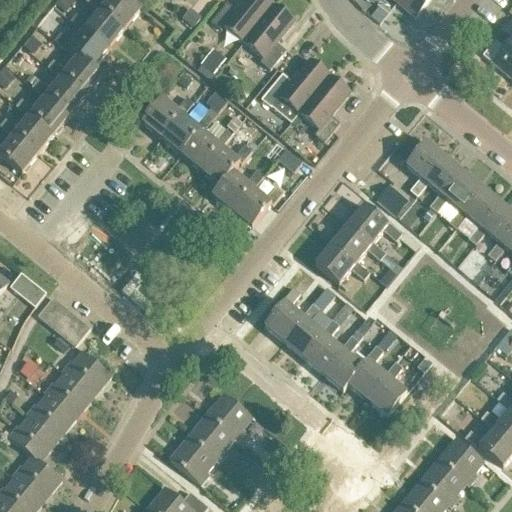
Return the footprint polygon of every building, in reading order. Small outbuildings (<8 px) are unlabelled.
[(65,17),(74,7),(65,0),(64,0),(56,10),(65,17)] [(92,0),(87,7),(100,18),(102,15),(125,35),(141,15),(122,0),(114,0),(106,10),(92,0)] [(228,7),(212,27),(222,35),(225,31),(244,48),(276,9),(264,0),(250,0),(238,15),(228,7)] [(388,0),(416,22),(434,0),(388,0)] [(276,9),(244,48),(264,64),(261,67),(271,76),(287,56),(277,48),(296,26),(276,9)] [(77,19),(71,27),(84,37),(86,35),(109,54),(125,35),(102,15),(100,18),(90,30),(77,19)] [(200,26),(190,17),(184,25),(194,33),(200,26)] [(511,84),(511,26),(497,45),(507,53),(494,69),(511,84)] [(61,39),(55,46),(68,56),(69,55),(78,63),(79,62),(93,74),(94,74),(109,54),(86,35),(84,37),(74,50),(61,39)] [(32,58),(39,49),(32,43),(24,52),(32,58)] [(54,65),(48,72),(62,83),(64,81),(88,101),(103,81),(94,74),(93,74),(79,62),(78,63),(67,76),(54,65)] [(220,72),(208,62),(202,70),(214,80),(220,72)] [(299,119),(331,81),(311,65),(293,87),(283,79),(267,99),(261,106),(292,129),(299,119)] [(4,73),(0,78),(0,91),(5,95),(15,82),(4,73)] [(192,88),(183,80),(178,87),(187,94),(192,88)] [(38,85),(32,92),(45,103),(47,101),(71,121),(88,101),(64,81),(62,83),(51,96),(38,85)] [(331,81),(299,119),(319,136),(315,141),(325,149),(341,130),(331,122),(351,98),(331,81)] [(22,104),(16,112),(30,123),(31,121),(55,140),(71,121),(47,101),(45,103),(35,116),(22,104)] [(161,105),(142,129),(162,145),(182,122),(183,123),(194,110),(186,103),(175,116),(161,105)] [(182,122),(162,145),(182,161),(201,138),(203,139),(213,126),(206,119),(195,133),(183,123),(182,122)] [(6,124),(0,131),(14,143),(16,140),(39,160),(55,140),(31,121),(30,123),(19,135),(6,124)] [(236,122),(228,132),(235,138),(244,129),(236,122)] [(201,138),(182,161),(201,177),(221,153),(222,154),(233,142),(225,135),(214,148),(203,139),(201,138)] [(0,152),(0,160),(23,180),(39,160),(16,140),(14,143),(3,155),(0,152)] [(426,149),(406,173),(421,185),(410,198),(417,203),(428,191),(427,190),(447,166),(426,149)] [(221,153),(201,177),(219,192),(220,193),(232,178),(233,179),(240,169),(242,170),(252,158),(245,152),(235,165),(222,154),(221,153)] [(302,169),(286,156),(278,166),(294,178),(302,169)] [(447,166),(427,190),(428,191),(440,201),(430,214),(437,219),(447,207),(446,206),(466,182),(447,166)] [(219,192),(213,200),(233,217),(251,194),(253,196),(264,182),(257,176),(246,190),(233,179),(232,178),(220,193),(219,192)] [(446,206),(447,207),(459,217),(449,230),(456,236),(467,223),(466,222),(486,198),(466,182),(446,206)] [(251,194),(233,217),(252,233),(271,210),(272,211),(284,198),(276,191),(265,205),(253,196),(251,194)] [(397,222),(409,209),(389,192),(378,204),(397,222)] [(466,222),(467,223),(479,233),(468,246),(475,252),(486,239),(485,238),(505,214),(486,198),(466,222)] [(364,213),(348,232),(371,252),(373,250),(383,237),(396,248),(402,241),(389,230),(387,232),(364,213)] [(485,238),(486,239),(498,249),(488,262),(495,268),(505,255),(505,254),(511,245),(511,220),(505,214),(485,238)] [(348,232),(332,251),(355,271),(357,269),(367,257),(380,267),(386,260),(373,250),(371,252),(348,232)] [(332,251),(315,271),(339,291),(351,276),(363,287),(370,279),(357,269),(355,271),(332,251)] [(386,260),(380,267),(396,281),(402,274),(386,260)] [(10,295),(34,315),(35,316),(46,301),(21,281),(10,295)] [(0,300),(9,289),(0,282),(0,300)] [(321,318),(335,302),(326,294),(312,310),(319,316),(321,318)] [(284,310),(265,333),(283,348),(303,325),(301,323),(289,313),(300,301),(293,295),(282,308),(284,310)] [(400,323),(409,310),(389,296),(380,309),(400,323)] [(46,330),(62,311),(53,303),(37,322),(46,330)] [(303,325),(283,348),(303,365),(323,341),(321,340),(308,329),(319,316),(312,310),(301,323),(303,325)] [(56,338),(71,319),(62,311),(46,330),(56,338)] [(65,346),(80,327),(71,319),(56,338),(65,346)] [(80,327),(65,346),(74,353),(90,335),(80,327)] [(323,341),(303,365),(322,381),(341,357),(340,356),(328,346),(338,333),(331,327),(321,340),(323,341)] [(346,391),(361,373),(347,362),(358,349),(350,343),(340,356),(341,357),(322,381),(341,397),(346,391)] [(69,352),(60,345),(55,351),(64,358),(69,352)] [(386,383),(384,381),(372,372),(383,359),(375,353),(364,367),(365,368),(361,373),(346,391),(365,407),(386,383)] [(61,380),(62,381),(92,406),(112,382),(82,357),(72,369),(70,368),(61,380)] [(386,383),(365,407),(386,424),(407,400),(391,387),(402,375),(395,369),(384,381),(386,383)] [(52,390),(43,401),(44,402),(74,427),(92,406),(62,381),(54,391),(52,390)] [(12,409),(17,402),(12,397),(6,405),(12,409)] [(511,406),(502,399),(496,406),(509,417),(511,415),(511,416),(511,406)] [(223,400),(205,423),(233,447),(236,448),(245,437),(243,436),(252,424),(223,400)] [(35,411),(25,422),(27,423),(57,448),(74,427),(44,402),(36,412),(35,411)] [(486,419),(480,426),(493,436),(495,434),(511,448),(511,416),(511,415),(509,417),(499,429),(486,419)] [(17,433),(8,444),(31,463),(40,469),(40,468),(57,448),(27,423),(18,433),(17,433)] [(205,423),(187,444),(216,468),(218,470),(227,459),(225,457),(233,447),(205,423)] [(470,438),(463,445),(477,457),(479,455),(502,474),(511,462),(511,448),(495,434),(493,436),(483,449),(470,438)] [(187,444),(169,466),(200,492),(209,480),(207,479),(216,468),(187,444)] [(455,445),(436,468),(465,491),(467,493),(476,483),(473,481),(483,469),(455,445)] [(12,484),(13,485),(43,510),(62,486),(40,468),(40,469),(31,463),(22,474),(21,473),(12,484)] [(436,468),(418,489),(445,511),(451,511),(459,504),(456,502),(465,491),(436,468)] [(3,494),(0,498),(0,511),(1,511),(40,511),(43,510),(13,485),(4,495),(3,494)] [(445,511),(418,489),(400,511),(402,511),(445,511)] [(166,494),(150,511),(206,511),(191,498),(190,498),(182,508),(166,494)]
